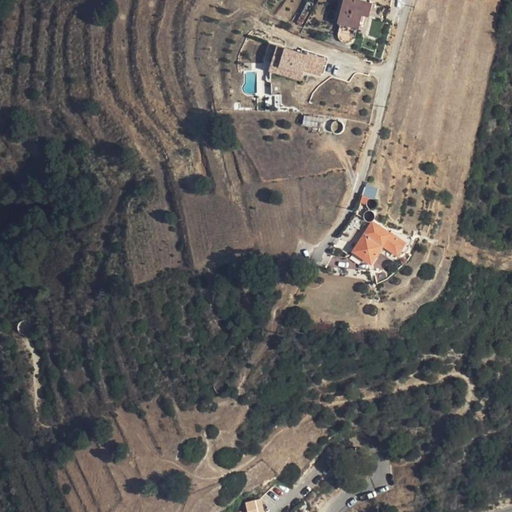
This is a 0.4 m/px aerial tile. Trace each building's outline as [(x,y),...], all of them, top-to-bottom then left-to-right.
[(371,3),(360,0),(344,0),(339,21),(358,27),(361,13),(368,14),(371,3)] [(338,32),(338,33),(338,37),(341,41),(345,42),(347,42),(349,42),(352,39),(354,36),(354,34),(353,32),(351,28),(348,26),(346,26),(344,26),(340,28),(338,32)] [(328,58),(271,41),(265,58),(275,61),(272,70),(304,79),(307,69),(323,74),(328,58)] [(364,186),(361,193),(373,196),(375,189),(364,186)] [(373,221),(354,251),(372,263),(383,245),(391,233),(373,221)] [(392,229),(391,233),(400,237),(400,236),(412,240),(413,237),(392,229)] [(405,243),(391,233),(383,245),(398,255),(405,243)] [(217,380),(215,382),(214,385),(214,388),(215,391),(217,394),(220,396),(222,396),(225,396),(228,395),(230,393),(231,390),(232,388),(232,385),(230,382),(228,380),(226,379),(223,378),(220,379),(217,380)]
